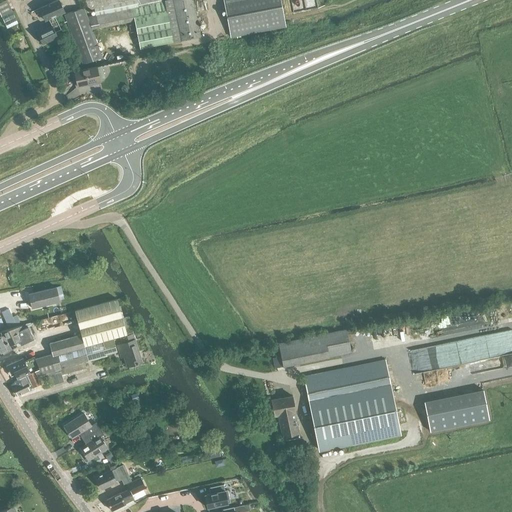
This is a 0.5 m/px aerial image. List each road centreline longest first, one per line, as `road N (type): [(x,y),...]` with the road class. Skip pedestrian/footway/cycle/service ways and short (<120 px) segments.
road 1 (track): [(322,511),(334,462),(411,431),(395,355),(272,378)]
road 2 (secondary): [(379,36),(115,134)]
road 3 (secondary): [(123,152),(379,36)]
road 4 (tertiary): [(0,248),(124,191),(132,176),(123,152)]
road 5 (tertiary): [(85,511),(0,387)]
road 6 (tertiary): [(115,134),(98,109),(85,108),(0,147)]
road 7 (secondary): [(0,206),(123,152)]
road 8 (secondary): [(115,134),(0,186)]
